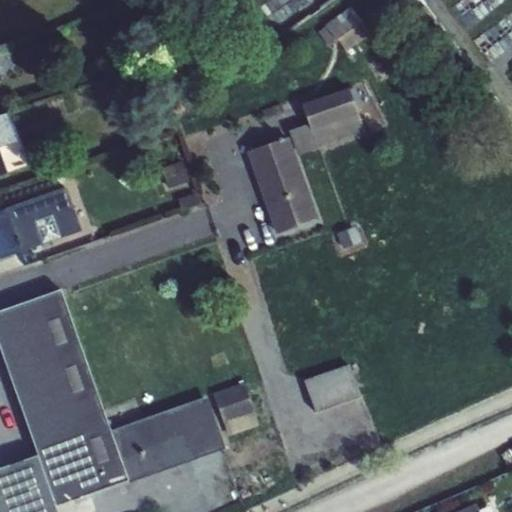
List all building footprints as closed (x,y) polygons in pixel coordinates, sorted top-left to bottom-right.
[(318,31),(329,46),(338,41),(347,52),(370,33),(350,7),(325,25),(325,26),(318,31)] [(289,130),(298,154),(365,131),(358,113),(349,87),(303,104),(308,123),(289,130)] [(262,109),(264,118),(284,111),(281,102),(262,109)] [(0,174),(7,173),(0,153),(0,146),(17,140),(7,113),(0,115),(0,174)] [(247,151),(276,233),(318,219),(289,136),(247,151)] [(162,168),(168,187),(189,180),(182,161),(162,168)] [(0,210),(0,258),(81,230),(66,187),(0,210)] [(178,198),(182,209),(199,202),(196,191),(178,198)] [(338,232),(344,248),(361,241),(355,226),(338,232)] [(60,290),(0,310),(0,348),(37,455),(55,504),(128,478),(111,430),(60,290)] [(304,380),(316,412),(360,395),(350,364),(304,380)] [(244,382),(214,392),(229,434),(258,424),(244,382)] [(225,447),(207,396),(111,430),(128,478),(129,481),(225,447)] [(37,455),(0,468),(0,511),(57,511),(55,504),(37,455)]
